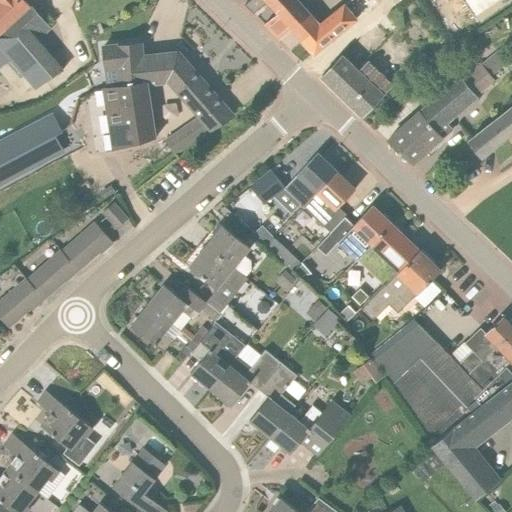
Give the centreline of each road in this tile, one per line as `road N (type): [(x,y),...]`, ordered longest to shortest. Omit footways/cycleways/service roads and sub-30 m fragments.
road 1 (residential): [(71,307),(313,94)]
road 2 (tertiary): [(511,284),(313,94)]
road 3 (residential): [(218,511),(227,480),(222,457),(71,307)]
road 4 (tertiary): [(313,94),(214,0)]
